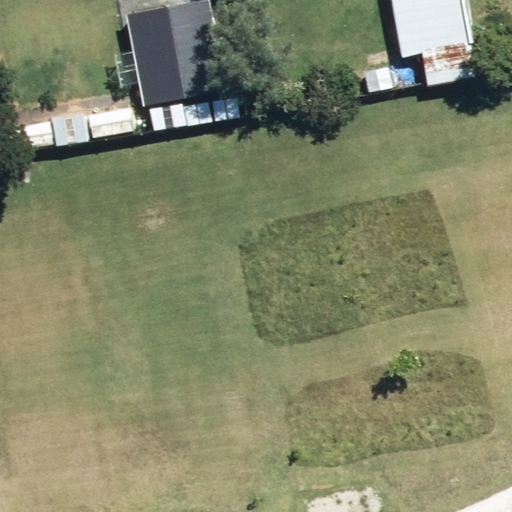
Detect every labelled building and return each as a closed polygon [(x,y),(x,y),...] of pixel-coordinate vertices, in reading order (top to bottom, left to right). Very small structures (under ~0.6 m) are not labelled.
[(163,103),(167,129),(201,123),(197,95),(236,88),(220,0),(216,0),(140,13),(155,106),(163,103)] [(434,53),(439,86),(491,78),(477,0),(406,0),(416,56),(434,53)] [(374,70),(377,91),(403,87),(400,66),(374,70)] [(220,98),(221,116),(248,115),(248,97),(220,98)] [(100,111),(104,136),(146,130),(142,104),(100,111)] [(18,126),(22,150),(65,143),(61,119),(18,126)]
